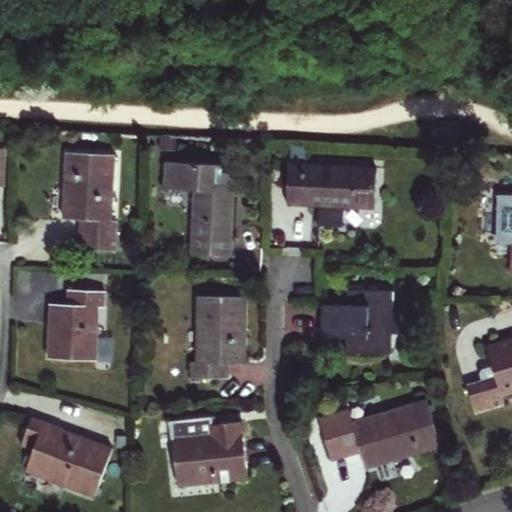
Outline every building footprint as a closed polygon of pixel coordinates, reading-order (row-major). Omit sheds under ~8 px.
[(115,152),(68,150),(65,216),(82,216),(92,216),(91,231),(82,230),(81,245),(116,247),(117,218),(113,218),(115,152)] [(236,162),(169,159),(167,189),(194,190),(191,254),(232,256),(234,195),(228,195),(229,188),(235,189),(236,162)] [(376,164),(289,160),(288,200),(320,202),(319,222),(344,223),(345,203),(374,204),(376,164)] [(511,270),(511,192),(499,192),(498,239),(511,239),(511,270)] [(82,216),(82,230),(91,231),(92,216),(82,216)] [(396,288),(348,286),(347,302),(355,302),(354,318),(324,318),(323,333),(347,334),(346,349),(394,351),(394,330),(403,330),(403,309),(396,309),(396,288)] [(106,288),(79,287),(78,303),(68,302),(51,301),(49,355),(96,357),(98,304),(106,304),(106,288)] [(78,303),(79,287),(69,287),(68,302),(78,303)] [(191,375),(217,376),(217,359),(228,359),(245,360),(246,295),(200,294),(198,359),(192,359),(191,375)] [(324,301),(324,318),(354,318),(355,302),(347,302),(324,301)] [(511,388),(511,336),(488,344),(497,372),(469,381),(477,410),(506,401),(503,392),(511,388)] [(111,359),(111,339),(98,339),(98,359),(111,359)] [(227,375),(228,359),(217,359),(217,376),(227,375)] [(351,414),(337,418),(343,439),(357,435),(361,449),(366,465),(442,443),(428,398),(352,420),(351,414)] [(211,414),(172,419),(179,481),(249,473),(242,419),(212,422),(211,414)] [(113,446),(32,417),(23,441),(36,446),(28,467),(96,492),(113,446)] [(347,453),(361,449),(357,435),(343,439),(347,453)]
